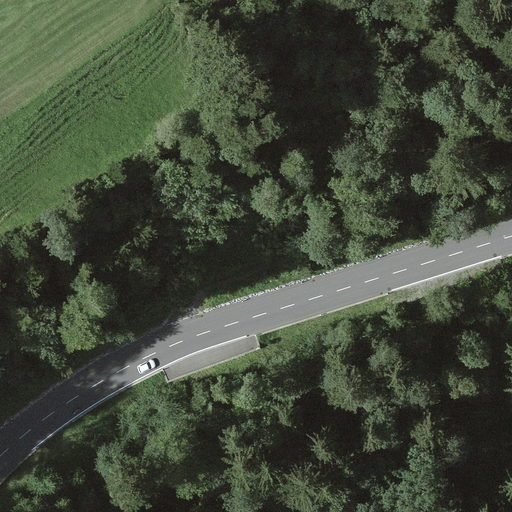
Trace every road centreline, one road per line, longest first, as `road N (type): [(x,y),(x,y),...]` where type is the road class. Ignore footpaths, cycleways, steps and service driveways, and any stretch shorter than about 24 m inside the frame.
road 1 (tertiary): [(511,236),(169,347),(108,376),(0,458)]
road 2 (track): [(169,347),(216,270),(342,127),(511,3)]
